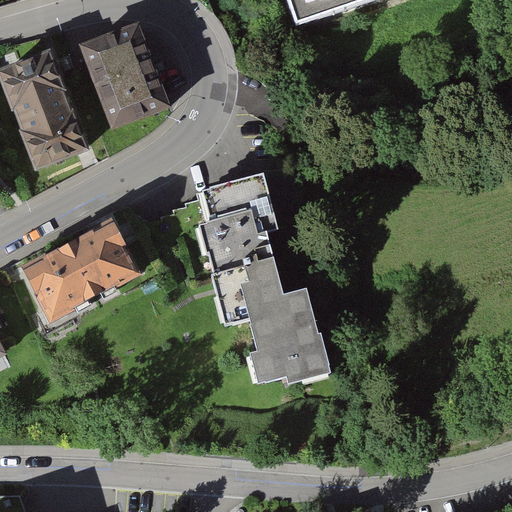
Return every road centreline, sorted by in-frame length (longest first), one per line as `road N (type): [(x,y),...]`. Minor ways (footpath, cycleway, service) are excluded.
road 1 (residential): [(0,247),(165,162),(195,136),(212,91),(193,33),(167,12),(99,7),(0,34)]
road 2 (residential): [(511,464),(446,487),(0,490)]
